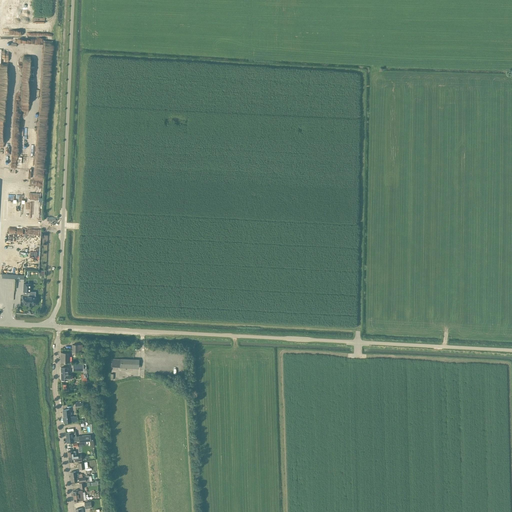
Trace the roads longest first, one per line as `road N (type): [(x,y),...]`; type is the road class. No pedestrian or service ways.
road 1 (unclassified): [(511,350),(58,326)]
road 2 (unclassified): [(49,325),(59,304),(73,0)]
road 3 (residential): [(71,511),(56,398),(58,326)]
